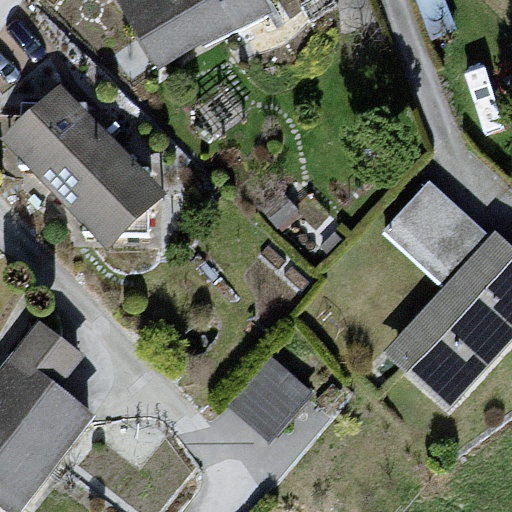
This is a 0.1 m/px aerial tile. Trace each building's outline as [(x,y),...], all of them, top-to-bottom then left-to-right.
[(117,0),(162,76),(294,9),(289,0),(117,0)] [(100,81),(36,143),(47,153),(140,250),(204,188),(100,81)] [(457,279),(393,362),(471,423),(511,370),(511,226),(440,171),(394,231),(457,279)] [(48,345),(0,411),(0,486),(36,511),(47,511),(127,401),(48,345)] [(278,433),(313,384),(270,353),(235,402),(278,433)]
